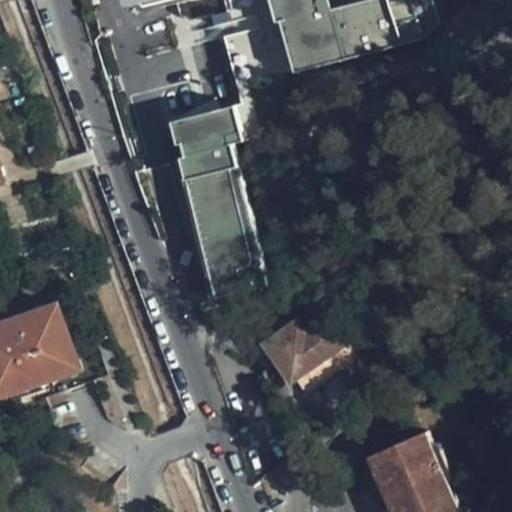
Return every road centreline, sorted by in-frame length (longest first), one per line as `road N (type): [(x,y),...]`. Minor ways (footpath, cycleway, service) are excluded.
road 1 (tertiary): [(216,437),(61,0)]
road 2 (unknown): [(83,66),(359,0)]
road 3 (unknown): [(299,511),(314,473),(405,411)]
road 4 (residential): [(141,511),(136,482),(156,454),(216,437)]
